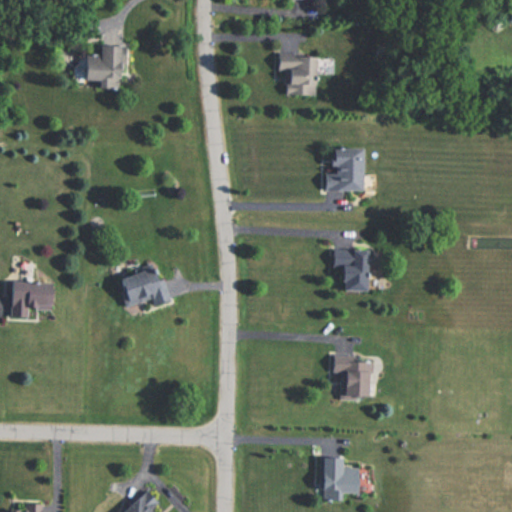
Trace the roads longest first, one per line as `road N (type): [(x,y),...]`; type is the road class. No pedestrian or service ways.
road 1 (residential): [(208,0),(232,275),(227,511)]
road 2 (residential): [(0,433),(230,437)]
